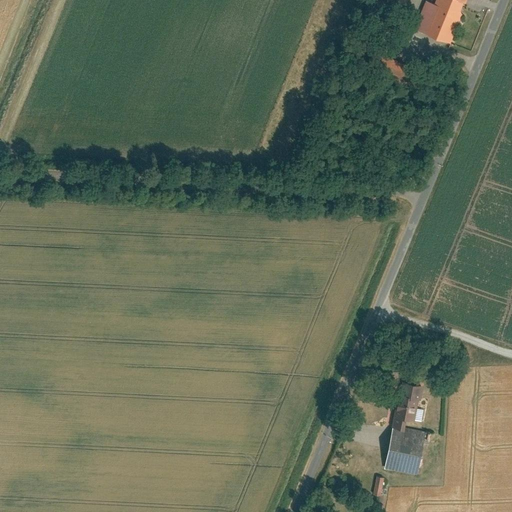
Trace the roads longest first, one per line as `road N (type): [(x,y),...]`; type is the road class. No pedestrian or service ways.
road 1 (unclassified): [(0,174),(425,194)]
road 2 (tertiary): [(425,194),(295,511)]
road 3 (tertiary): [(503,0),(425,194)]
road 4 (track): [(376,311),(511,355)]
